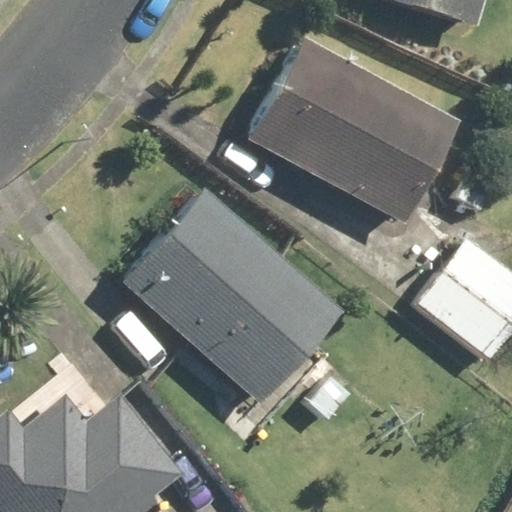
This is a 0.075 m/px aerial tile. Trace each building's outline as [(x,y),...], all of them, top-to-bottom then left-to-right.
[(408,0),(475,22),(482,0),(408,0)] [(293,36),(240,140),(403,222),(456,118),(293,36)] [(199,188),(117,276),(256,405),(338,317),(199,188)] [(511,270),(460,235),(412,304),(490,357),(511,325),(511,270)] [(0,511),(128,511),(177,473),(115,396),(84,421),(62,393),(19,427),(3,406),(0,408),(0,511)]
